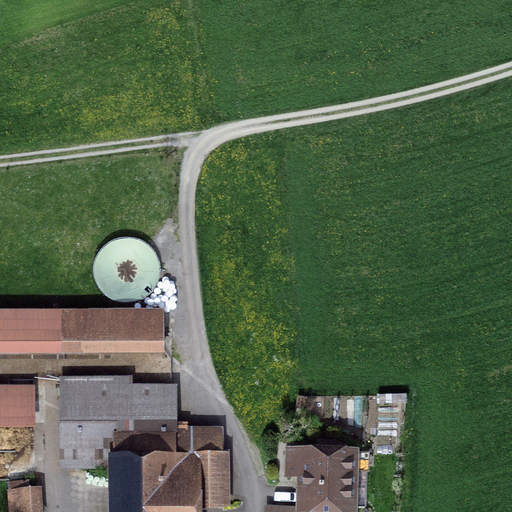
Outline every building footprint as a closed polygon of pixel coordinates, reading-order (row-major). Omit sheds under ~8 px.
[(0,346),(162,347),(162,312),(0,312),(0,346)] [(220,511),(220,470),(220,463),(216,463),(216,439),(170,440),(170,397),(119,398),(119,387),(64,388),(65,472),(120,471),(120,511),(220,511)] [(0,420),(31,420),(31,390),(0,390),(0,420)] [(305,472),(304,505),(347,506),(349,453),(289,452),(288,472),(305,472)] [(11,511),(30,511),(28,482),(9,483),(11,511)]
